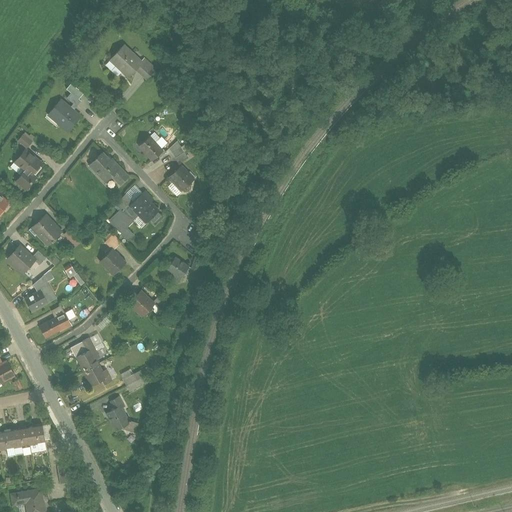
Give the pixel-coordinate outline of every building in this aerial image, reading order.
[(107,59),(127,78),(139,65),(143,69),(148,63),(142,57),(141,59),(123,42),(107,59)] [(70,105),(74,109),(80,101),(77,98),(82,93),(70,83),(65,89),(70,92),(65,98),(72,104),(70,105)] [(45,115),(67,133),(82,115),(74,109),(70,105),(60,97),(45,115)] [(25,147),(26,148),(33,141),(23,132),(16,139),(25,147)] [(149,134),(136,146),(148,160),(155,154),(158,157),(165,152),(149,134)] [(167,148),(177,165),(187,159),(183,152),(188,149),(185,144),(179,147),(177,142),(167,148)] [(26,148),(25,147),(12,160),(13,161),(20,168),(21,169),(28,176),(41,162),(26,148)] [(97,151),(92,147),(81,159),(86,163),(97,151)] [(118,184),(127,176),(111,156),(109,158),(102,150),(87,164),(104,183),(111,177),(118,184)] [(20,168),(13,161),(8,166),(15,173),(20,168)] [(181,165),(166,179),(179,192),(193,177),(181,165)] [(28,176),(21,169),(12,179),(25,190),(34,181),(28,176)] [(142,222),(157,208),(141,192),(132,201),(127,207),(142,222)] [(127,207),(132,201),(124,194),(112,206),(120,214),(127,207)] [(61,232),(45,213),(30,226),(46,245),(61,232)] [(68,229),(62,234),(74,248),(80,243),(68,229)] [(111,247),(113,249),(119,242),(111,234),(103,242),(109,248),(111,247)] [(31,255),(18,243),(4,258),(21,274),(33,261),(35,259),(31,255)] [(98,260),(112,274),(125,261),(113,249),(111,247),(109,248),(98,260)] [(35,259),(33,261),(37,265),(44,258),(36,250),(31,255),(35,259)] [(55,265),(60,259),(52,253),(48,259),(55,265)] [(173,256),(164,268),(179,279),(188,266),(173,256)] [(199,259),(193,257),(189,268),(195,270),(199,259)] [(38,269),(31,275),(35,279),(53,265),(50,262),(40,270),(38,269)] [(69,266),(63,270),(67,277),(73,273),(69,266)] [(39,289),(46,303),(55,299),(46,282),(51,279),(47,271),(31,285),(34,291),(39,289)] [(22,298),(29,312),(46,303),(39,289),(34,291),(22,298)] [(140,289),(126,303),(141,317),(150,307),(154,303),(152,300),(140,289)] [(154,303),(150,307),(158,316),(169,305),(168,304),(159,295),(158,294),(152,300),(154,303)] [(67,301),(60,305),(51,309),(54,316),(58,324),(67,319),(63,311),(70,307),(67,301)] [(37,324),(44,339),(70,326),(67,319),(58,324),(54,316),(37,324)] [(98,324),(102,328),(109,321),(105,317),(98,324)] [(95,333),(89,336),(96,351),(103,347),(95,333)] [(70,349),(90,386),(101,380),(104,384),(111,380),(105,368),(102,370),(96,357),(99,356),(96,351),(89,336),(88,335),(81,339),(82,342),(70,349)] [(0,383),(14,376),(6,359),(1,361),(0,361),(0,383)] [(122,378),(128,390),(138,385),(140,388),(147,385),(143,376),(149,373),(146,367),(132,373),(130,369),(121,374),(123,378),(122,378)] [(114,407),(104,412),(113,433),(118,431),(116,427),(128,421),(127,419),(122,408),(124,407),(119,395),(110,399),(114,407)] [(131,421),(127,419),(128,421),(116,427),(118,431),(120,431),(122,432),(126,437),(129,438),(135,439),(138,435),(136,431),(135,428),(139,426),(139,423),(131,421)] [(0,450),(44,443),(41,422),(0,429),(0,450)] [(76,479),(69,480),(66,464),(56,466),(59,484),(65,483),(67,494),(79,492),(76,479)] [(44,511),(40,487),(8,492),(11,506),(24,504),(25,511),(44,511)]
